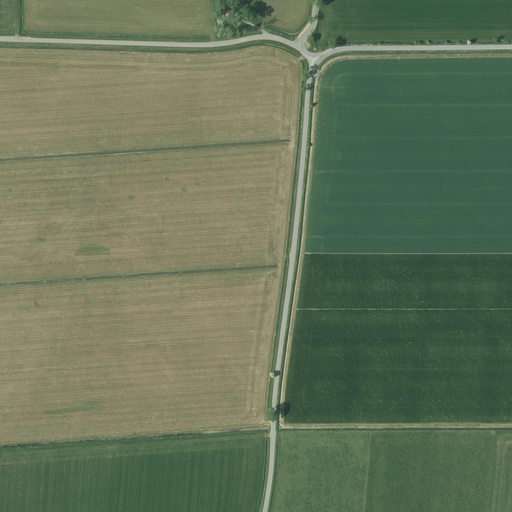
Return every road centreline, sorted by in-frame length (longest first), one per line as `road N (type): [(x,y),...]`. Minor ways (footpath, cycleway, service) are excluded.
road 1 (tertiary): [(264,511),(315,62)]
road 2 (unclassified): [(315,62),(282,39),(261,37),(201,44),(0,38)]
road 3 (tertiary): [(315,62),(342,48),(511,46)]
